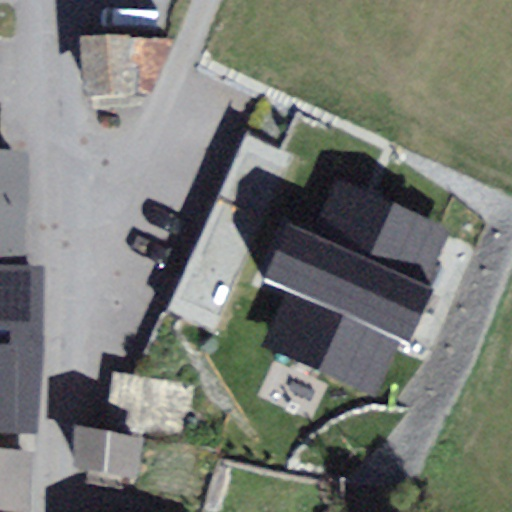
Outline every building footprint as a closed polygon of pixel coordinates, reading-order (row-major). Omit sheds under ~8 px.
[(137,87),(165,48),(91,47),(90,97),(137,98),(137,87)] [(23,158),(0,158),(0,258),(23,259),(23,158)] [(448,237),(344,191),(319,246),(297,236),(275,284),(297,294),(273,348),(375,393),(400,338),(411,343),(431,296),(423,292),(448,237)] [(34,279),(0,279),(0,431),(34,431),(34,361),(34,279)] [(139,437),(85,430),(80,466),(110,470),(134,473),(139,437)] [(25,459),(0,457),(0,511),(21,511),(23,489),(25,459)]
